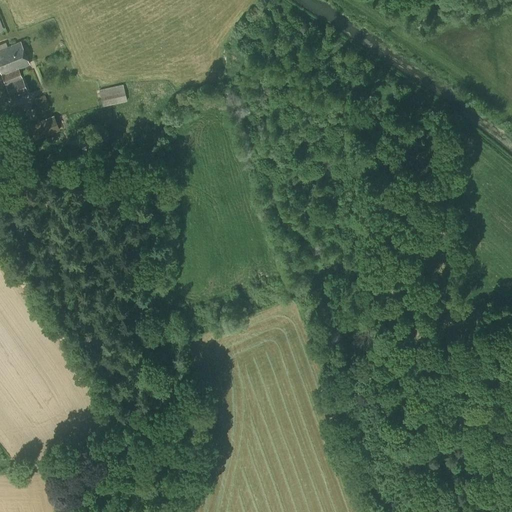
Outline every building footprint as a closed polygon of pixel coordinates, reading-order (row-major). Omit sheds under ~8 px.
[(20,41),(0,48),(0,71),(11,98),(28,91),(19,69),(30,64),(20,41)] [(103,106),(127,101),(123,84),(99,89),(103,106)] [(39,112),(50,108),(44,95),(34,99),(39,112)] [(13,136),(27,130),(18,109),(4,115),(13,136)] [(60,130),(54,115),(30,124),(35,139),(60,130)]
